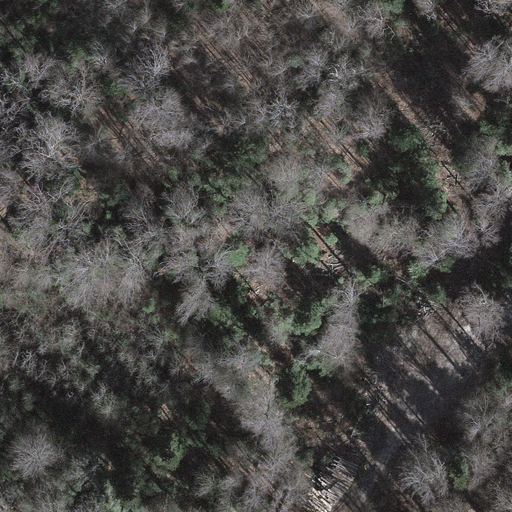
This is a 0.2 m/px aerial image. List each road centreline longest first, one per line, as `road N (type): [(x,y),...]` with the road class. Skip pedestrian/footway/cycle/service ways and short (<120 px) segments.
road 1 (track): [(343,511),(453,350),(511,305)]
road 2 (track): [(511,219),(474,285),(453,350)]
